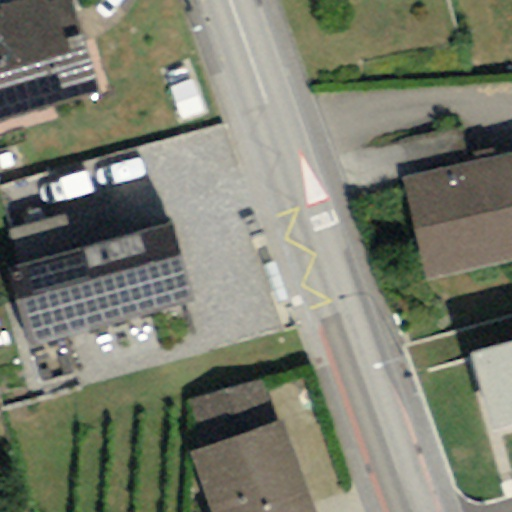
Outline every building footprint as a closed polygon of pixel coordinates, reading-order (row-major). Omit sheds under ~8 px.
[(0,0),(0,111),(100,84),(76,0),(0,0)] [(511,155),(404,182),(427,276),(511,255),(511,155)] [(191,294),(168,211),(6,255),(29,338),(191,294)] [(511,342),(469,355),(491,436),(511,430),(511,342)] [(191,443),(214,511),(314,511),(280,412),(191,443)]
